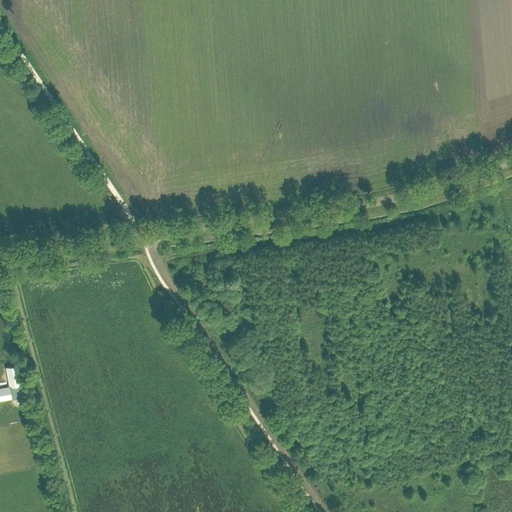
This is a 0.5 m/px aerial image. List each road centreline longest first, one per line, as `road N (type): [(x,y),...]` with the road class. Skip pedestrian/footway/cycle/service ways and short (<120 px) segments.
road 1 (unclassified): [(0,257),(379,202),(511,160)]
road 2 (track): [(322,511),(142,236)]
